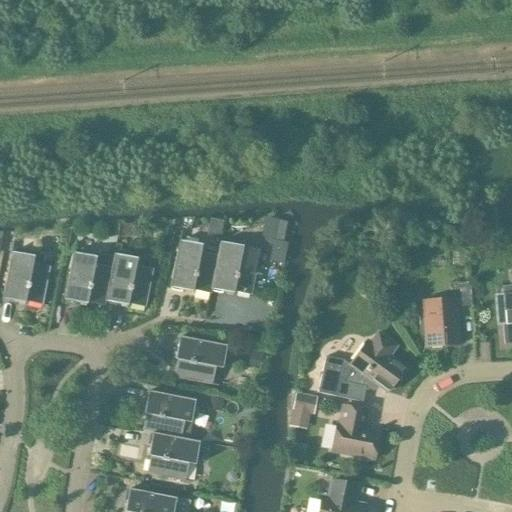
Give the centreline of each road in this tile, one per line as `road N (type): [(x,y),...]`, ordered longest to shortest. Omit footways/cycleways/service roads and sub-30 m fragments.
road 1 (residential): [(397,509),(412,420),(428,386),(444,375),(511,369)]
road 2 (residential): [(72,511),(99,352)]
road 3 (residential): [(0,489),(14,410),(13,347)]
